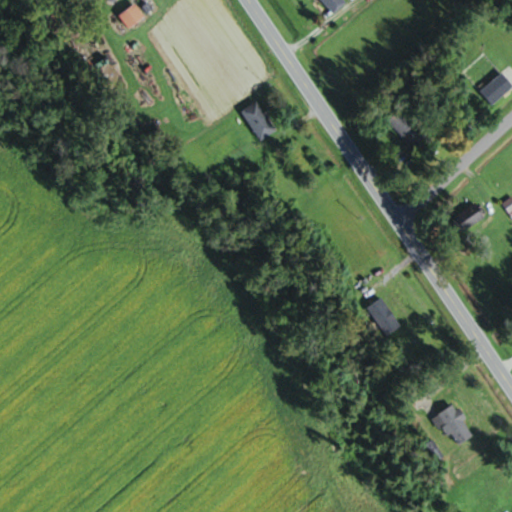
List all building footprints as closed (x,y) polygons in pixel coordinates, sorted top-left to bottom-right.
[(319,0),(332,15),(346,3),(343,0),(319,0)] [(128,29),(144,17),(134,3),(118,15),(128,29)] [(241,111),(261,141),(276,130),(256,101),(241,111)] [(416,154),(430,142),(400,109),(387,121),(416,154)] [(511,197),(511,196),(501,204),(511,219),(511,197)] [(461,233),(485,217),(475,203),(451,219),(461,233)] [(366,308),(386,337),(400,327),(381,298),(366,308)] [(435,416),(453,448),(473,436),(455,404),(435,416)]
